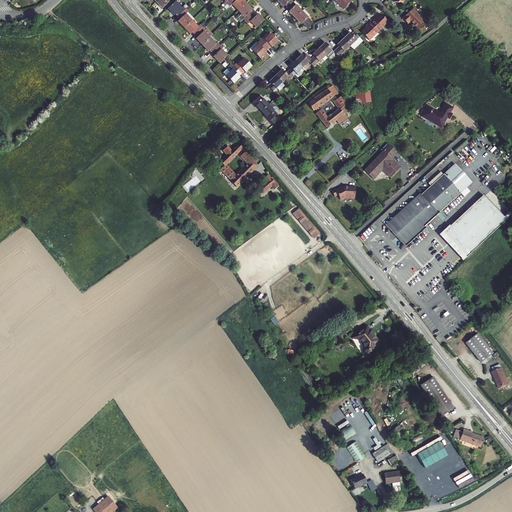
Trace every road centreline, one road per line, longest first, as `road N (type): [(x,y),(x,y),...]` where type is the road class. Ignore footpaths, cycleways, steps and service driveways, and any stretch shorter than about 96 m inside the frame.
road 1 (secondary): [(256,143),(511,446)]
road 2 (secondary): [(511,436),(259,140)]
road 3 (unclassified): [(259,140),(320,87),(422,39),(468,0)]
road 4 (secondary): [(113,0),(221,111)]
road 5 (secondary): [(226,106),(129,0)]
